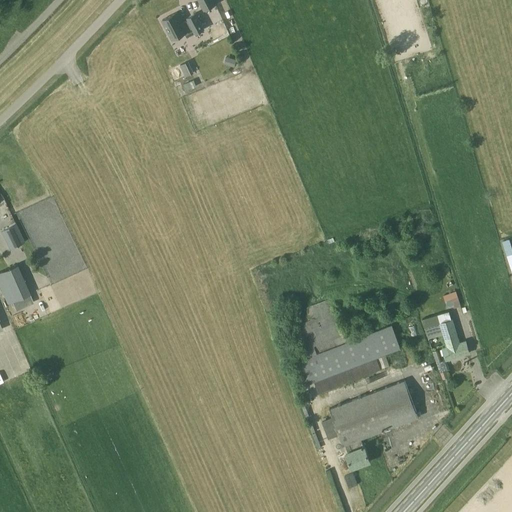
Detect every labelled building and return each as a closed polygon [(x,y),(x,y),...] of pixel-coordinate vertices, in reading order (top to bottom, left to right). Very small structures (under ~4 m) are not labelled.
[(199,0),(204,9),(215,4),(213,0),(199,0)] [(182,23),(176,12),(162,20),(172,39),(186,32),(187,33),(193,30),(195,33),(204,29),(195,13),(187,18),(188,20),(182,23)] [(235,60),(225,57),(223,63),(234,66),(235,60)] [(188,60),(179,64),(184,76),(193,73),(188,60)] [(193,79),(181,84),(184,91),(196,85),(193,79)] [(24,241),(15,222),(1,231),(10,249),(24,241)] [(426,266),(438,265),(438,269),(448,269),(447,257),(426,258),(426,266)] [(30,294),(17,264),(0,271),(0,288),(7,304),(12,301),(16,310),(33,303),(30,294)] [(447,306),(450,305),(451,309),(461,306),(458,296),(445,301),(447,306)] [(348,341),(331,298),(306,308),(310,320),(295,326),(307,357),(297,361),(306,384),(314,381),(319,393),(381,369),(376,357),(385,354),(401,348),(392,324),(348,341)] [(459,343),(449,311),(435,316),(437,322),(440,322),(424,327),(430,347),(435,345),(432,338),(444,334),(447,347),(442,349),(446,360),(469,353),(466,341),(459,343)] [(376,357),(381,369),(390,366),(385,354),(376,357)] [(418,417),(404,380),(329,408),(333,417),(322,421),(328,438),(339,434),(343,445),(349,443),(352,451),(346,453),(351,468),(370,461),(364,446),(361,438),(418,417)] [(343,477),(348,487),(357,483),(353,473),(343,477)]
